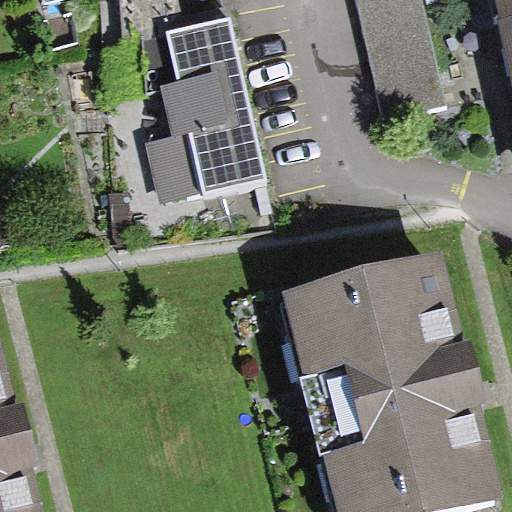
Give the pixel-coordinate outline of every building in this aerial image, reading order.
[(358,0),(388,122),(451,107),(424,0),(358,0)] [(511,0),(494,0),(511,77),(511,0)] [(268,176),(230,16),(167,31),(179,82),(162,86),(174,139),(148,145),(161,201),(268,176)] [(470,511),(505,503),(442,260),(281,302),(335,511),(470,511)] [(0,511),(37,511),(0,372),(0,511)]
